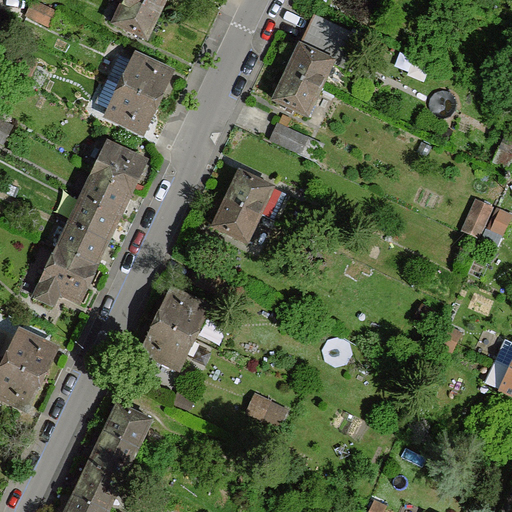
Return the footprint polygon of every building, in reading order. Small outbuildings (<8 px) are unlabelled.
[(134,0),(127,0),(115,25),(148,40),(161,13),(134,0)] [(134,0),(161,13),(166,0),(134,0)] [(57,12),(36,2),(30,16),(52,26),(57,12)] [(316,16),(307,35),(334,47),(342,29),(316,16)] [(301,46),(289,73),(321,89),(333,62),(301,46)] [(0,54),(0,70),(27,84),(33,70),(0,54)] [(134,62),(122,87),(158,104),(171,78),(134,62)] [(289,73),(276,101),(308,116),(321,89),(289,73)] [(122,87),(110,112),(146,129),(158,104),(122,87)] [(0,120),(0,142),(3,143),(11,126),(0,120)] [(308,138),(280,125),(272,142),(301,156),(308,138)] [(96,176),(98,177),(131,194),(143,168),(108,152),(96,176)] [(241,174),(228,200),(261,216),(274,190),(241,174)] [(98,177),(86,202),(119,218),(131,194),(98,177)] [(228,200),(215,227),(248,244),(261,216),(228,200)] [(86,202),(74,226),(108,242),(119,218),(86,202)] [(504,237),(511,218),(511,216),(501,211),(492,231),(504,237)] [(74,226),(63,251),(96,266),(108,242),(74,226)] [(59,249),(37,297),(54,306),(62,287),(82,297),(96,266),(63,251),(59,249)] [(224,280),(198,268),(191,283),(217,295),(224,280)] [(170,297),(159,322),(194,339),(206,314),(170,297)] [(159,322),(147,347),(182,364),(194,339),(159,322)] [(462,334),(450,329),(441,349),(454,355),(458,343),(462,334)] [(501,351),(505,334),(488,330),(484,347),(501,351)] [(19,338),(7,363),(43,379),(54,355),(19,338)] [(43,379),(7,363),(0,376),(0,389),(30,405),(43,379)] [(511,365),(500,390),(511,396),(511,365)] [(107,432),(135,446),(139,448),(152,420),(120,405),(107,432)] [(92,465),(120,478),(135,446),(107,432),(92,465)] [(77,496),(105,509),(120,478),(92,465),(77,496)] [(77,496),(68,511),(108,511),(109,511),(105,509),(77,496)] [(373,501),(368,511),(385,511),(387,507),(373,501)]
